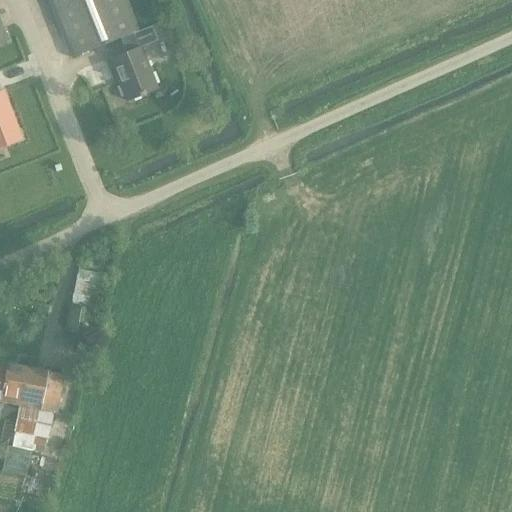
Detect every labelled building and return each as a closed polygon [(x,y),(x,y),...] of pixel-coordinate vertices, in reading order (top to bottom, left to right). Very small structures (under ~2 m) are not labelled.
[(126,101),(157,89),(141,48),(139,48),(133,33),(135,33),(122,0),(51,0),(74,57),(120,39),(126,53),(110,60),(126,101)] [(2,92),(0,93),(0,146),(20,139),(2,92)] [(63,171),(61,165),(54,166),(56,173),(63,171)] [(78,269),(70,306),(66,330),(85,334),(90,310),(95,311),(106,265),(85,261),(84,270),(78,269)] [(44,453),(52,412),(56,413),(63,375),(8,365),(7,370),(0,368),(0,390),(3,391),(0,403),(19,406),(12,447),(44,453)]
